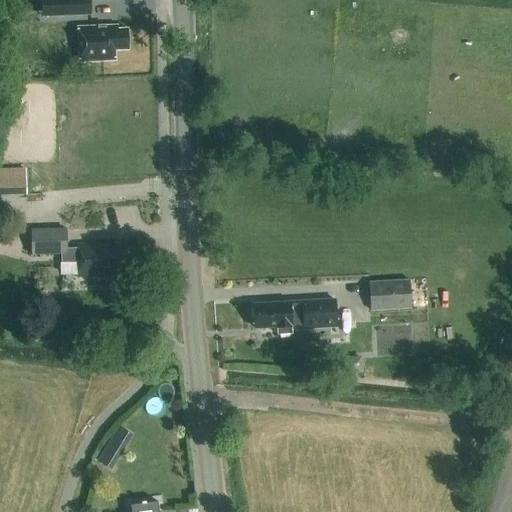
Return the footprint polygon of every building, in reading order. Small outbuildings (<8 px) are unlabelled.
[(39,0),(40,17),(91,15),(90,0),(39,0)] [(118,30),(118,27),(84,28),(84,29),(74,30),(74,44),(84,43),(85,53),(103,53),(103,54),(116,54),(115,49),(126,48),(126,30),(118,30)] [(26,70),(56,71),(56,57),(46,57),(46,45),(26,45),(26,70)] [(0,195),(27,194),(26,168),(0,169),(0,195)] [(67,248),(66,228),(31,229),(31,255),(61,255),(61,263),(77,262),(78,277),(108,277),(108,272),(136,271),(135,248),(102,248),(102,244),(77,244),(77,248),(67,248)] [(370,311),(411,309),(409,279),(368,282),(370,311)] [(337,328),(335,300),(253,304),(254,328),(276,327),(277,335),(291,334),(291,330),(337,328)] [(360,356),(337,357),(338,374),(360,373),(360,356)] [(503,372),(485,368),(482,385),(503,389),(503,387),(507,388),(509,379),(505,378),(506,371),(503,371),(503,372)] [(114,459),(103,452),(98,461),(109,468),(114,459)]
